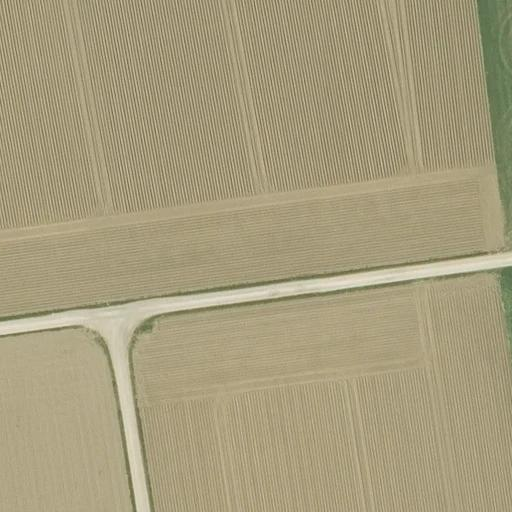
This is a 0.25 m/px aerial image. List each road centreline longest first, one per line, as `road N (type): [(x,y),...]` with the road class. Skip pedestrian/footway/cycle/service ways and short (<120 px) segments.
road 1 (unclassified): [(117,308),(511,254)]
road 2 (unclassified): [(149,511),(117,308)]
